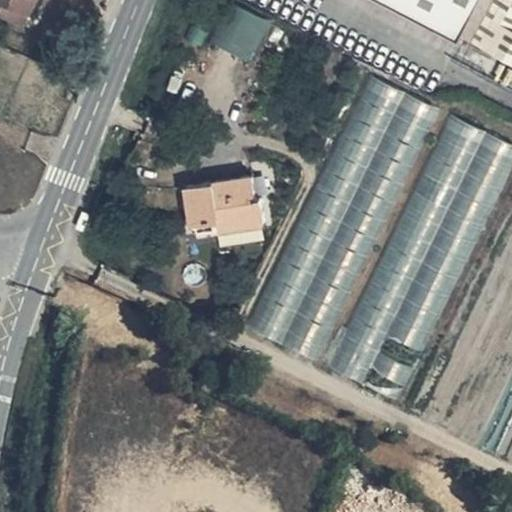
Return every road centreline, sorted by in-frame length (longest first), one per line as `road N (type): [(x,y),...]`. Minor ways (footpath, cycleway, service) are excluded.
road 1 (track): [(40,247),(511,477)]
road 2 (secondary): [(141,0),(40,247)]
road 3 (secondary): [(40,247),(0,384)]
